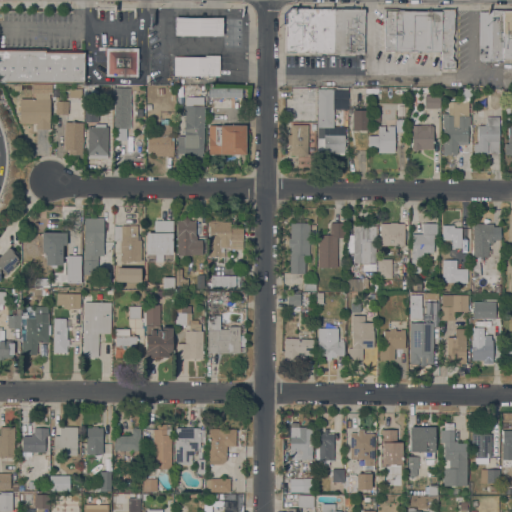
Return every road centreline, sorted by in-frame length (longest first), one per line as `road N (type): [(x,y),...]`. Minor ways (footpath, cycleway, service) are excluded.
road 1 (residential): [(261,511),(266,0)]
road 2 (residential): [(511,394),(0,390)]
road 3 (residential): [(511,189),(47,184)]
